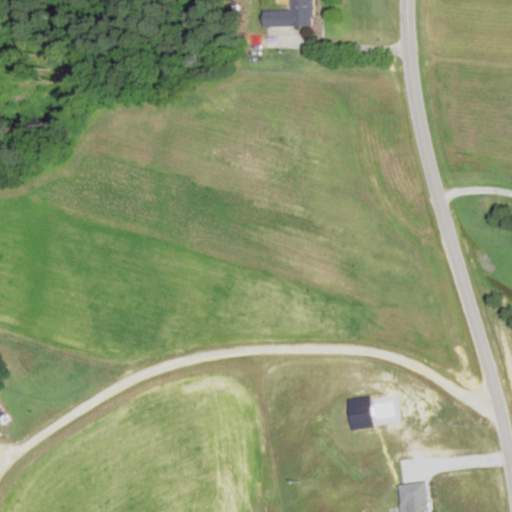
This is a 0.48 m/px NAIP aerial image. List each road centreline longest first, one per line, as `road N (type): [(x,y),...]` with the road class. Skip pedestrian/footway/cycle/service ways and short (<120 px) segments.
road 1 (residential): [(0,465),(13,441),(147,365),(270,340),(350,341),(421,360),(503,418)]
road 2 (tertiary): [(511,473),(416,104),(407,0)]
